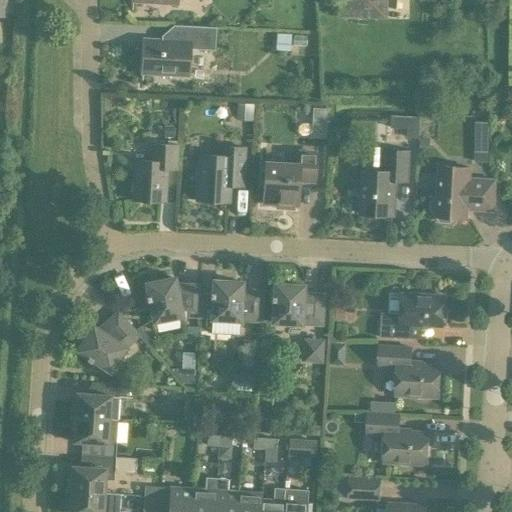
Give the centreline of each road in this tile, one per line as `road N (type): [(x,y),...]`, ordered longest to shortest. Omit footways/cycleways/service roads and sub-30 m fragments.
road 1 (residential): [(116,250),(164,238),(482,256),(507,268)]
road 2 (residential): [(33,511),(42,340),(56,302),(116,250)]
road 3 (residential): [(116,250),(101,221),(90,143),(83,0)]
road 4 (residential): [(507,268),(495,312),(489,471)]
